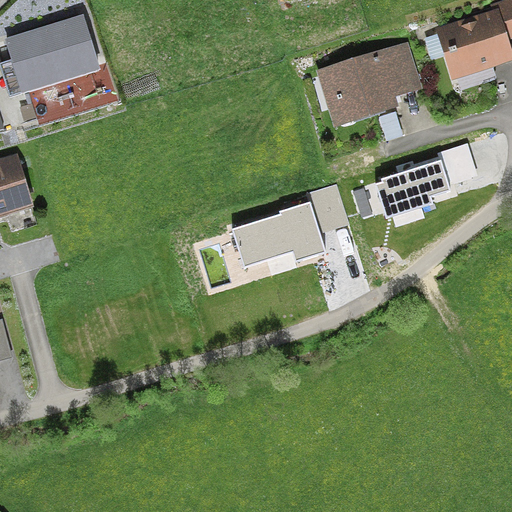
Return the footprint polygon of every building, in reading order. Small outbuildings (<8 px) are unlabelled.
[(440,35),(453,75),(506,59),(500,42),(511,38),(511,1),(490,9),(493,18),(440,35)] [(98,67),(82,17),(8,40),(24,89),(98,67)] [(405,50),(327,74),(341,121),(391,106),(387,94),(415,85),(405,50)] [(385,183),(377,185),(388,217),(431,203),(429,195),(449,189),(440,162),(384,180),(385,183)] [(0,213),(26,206),(13,163),(0,166),(0,213)] [(283,215),(235,230),(245,264),(293,249),(297,259),(324,251),(309,204),(282,213),(283,215)]
